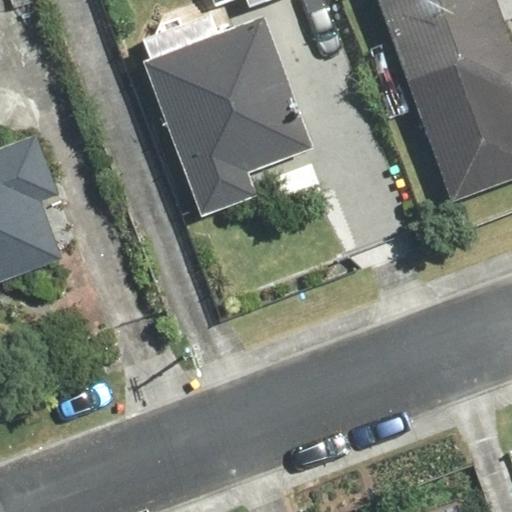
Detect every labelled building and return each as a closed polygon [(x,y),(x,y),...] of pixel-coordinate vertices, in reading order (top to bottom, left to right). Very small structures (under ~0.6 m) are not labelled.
[(268,0),(238,0),(242,10),(268,0)] [(511,89),(511,52),(492,0),(370,0),(446,203),(511,178),(511,93),(511,90),(511,89)] [(243,174),(309,149),(260,19),(218,35),(209,14),(132,43),(200,221),(253,200),(243,174)] [(0,283),(59,261),(37,202),(50,197),(27,137),(0,147),(0,283)] [(461,511),(455,497),(420,511),(461,511)]
